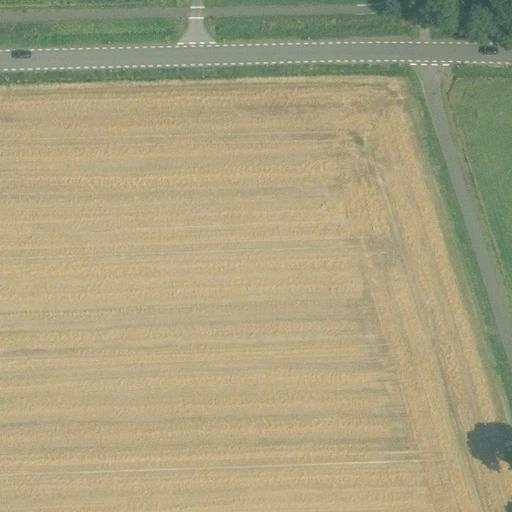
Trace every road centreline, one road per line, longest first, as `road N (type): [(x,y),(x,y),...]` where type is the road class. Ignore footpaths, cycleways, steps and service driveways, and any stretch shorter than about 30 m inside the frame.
road 1 (tertiary): [(0,60),(420,52)]
road 2 (unclassified): [(420,52),(511,342)]
